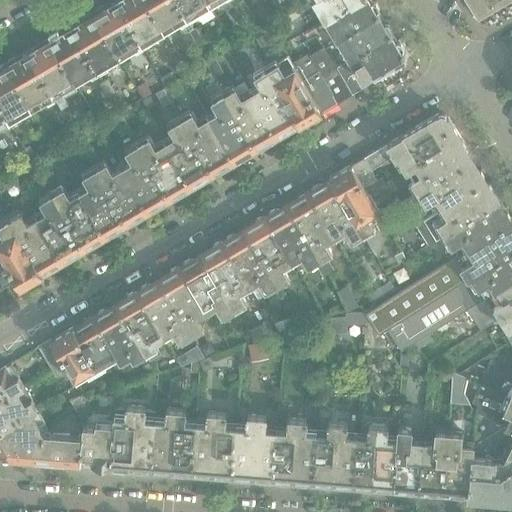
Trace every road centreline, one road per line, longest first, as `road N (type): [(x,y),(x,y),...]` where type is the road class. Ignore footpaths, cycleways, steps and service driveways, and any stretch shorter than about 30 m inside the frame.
road 1 (residential): [(468,70),(0,345)]
road 2 (residential): [(0,496),(202,511)]
